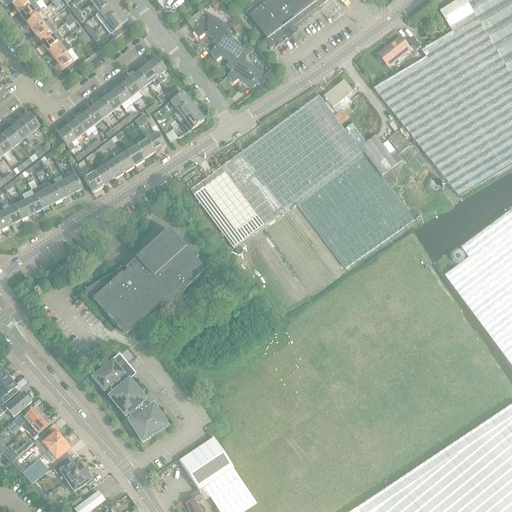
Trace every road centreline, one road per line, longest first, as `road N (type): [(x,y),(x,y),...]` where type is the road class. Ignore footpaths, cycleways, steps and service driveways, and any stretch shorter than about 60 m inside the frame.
road 1 (tertiary): [(0,274),(231,127)]
road 2 (unclassified): [(128,473),(196,423),(137,345)]
road 3 (tertiary): [(231,127),(376,31)]
road 4 (residential): [(159,33),(51,114),(29,86)]
road 5 (secondary): [(128,473),(34,366)]
